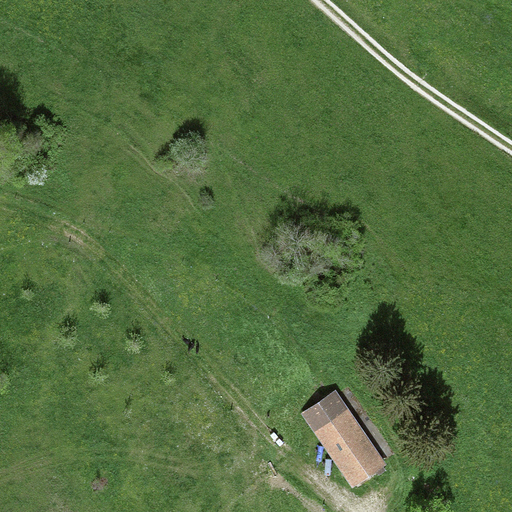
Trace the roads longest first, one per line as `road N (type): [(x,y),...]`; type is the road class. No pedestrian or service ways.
road 1 (track): [(346,511),(81,235),(0,206)]
road 2 (track): [(511,150),(407,82),(309,0)]
